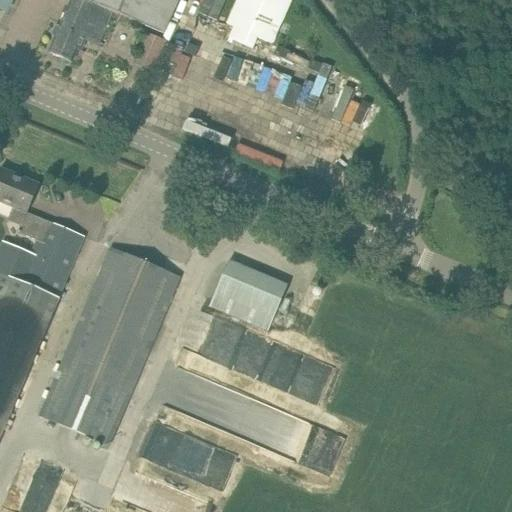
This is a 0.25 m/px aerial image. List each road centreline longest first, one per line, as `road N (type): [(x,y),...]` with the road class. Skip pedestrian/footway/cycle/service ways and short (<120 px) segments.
road 1 (unclassified): [(396,233),(0,67)]
road 2 (unclassified): [(396,233),(418,188),(420,104),(338,0)]
road 3 (unclassified): [(511,282),(396,233)]
